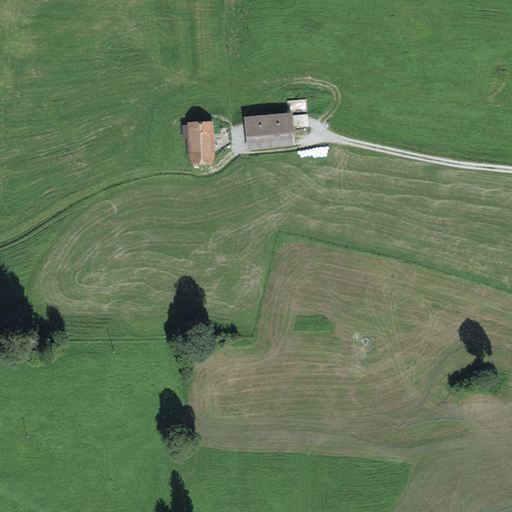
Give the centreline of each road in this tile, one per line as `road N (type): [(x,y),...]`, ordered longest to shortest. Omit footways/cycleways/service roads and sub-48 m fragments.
road 1 (track): [(333,136),(235,153),(208,171),(119,180),(0,242)]
road 2 (track): [(333,136),(511,169)]
